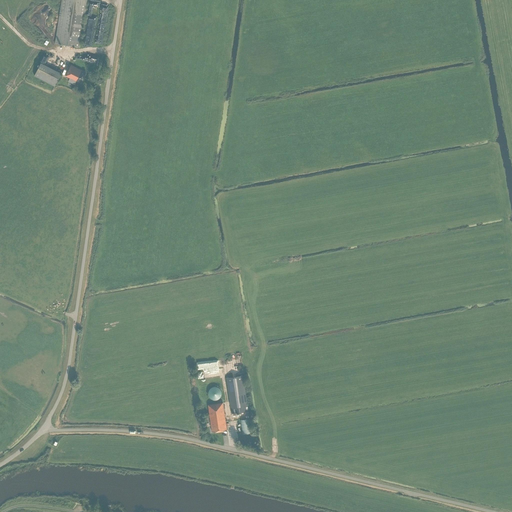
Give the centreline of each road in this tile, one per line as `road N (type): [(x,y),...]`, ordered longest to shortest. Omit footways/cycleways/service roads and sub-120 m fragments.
road 1 (unclassified): [(491,511),(182,438),(43,426)]
road 2 (tertiary): [(43,426),(68,368),(120,0)]
